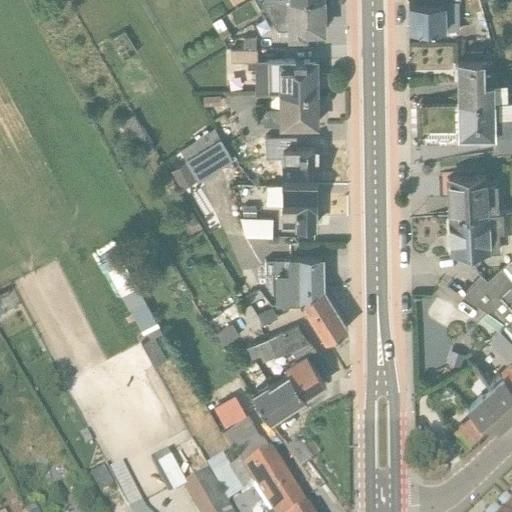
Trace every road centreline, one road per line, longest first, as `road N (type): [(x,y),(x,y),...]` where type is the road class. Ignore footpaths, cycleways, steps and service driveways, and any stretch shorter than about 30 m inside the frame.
road 1 (primary): [(370,0),(375,308)]
road 2 (primary): [(394,511),(394,403),(375,308)]
road 3 (primary): [(375,308),(368,511)]
road 4 (residential): [(511,435),(449,493),(394,511)]
